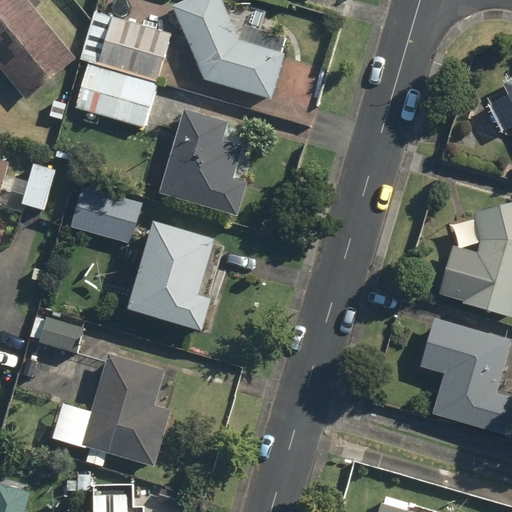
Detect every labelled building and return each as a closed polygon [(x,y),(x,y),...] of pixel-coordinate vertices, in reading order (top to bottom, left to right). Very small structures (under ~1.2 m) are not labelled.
[(74,63),(20,0),(0,0),(0,69),(27,102),(74,63)] [(286,57),(237,40),(217,0),(197,0),(171,13),(203,81),(269,104),(286,57)] [(170,36),(92,15),(79,61),(88,63),(74,113),(144,132),(170,36)] [(502,111),(485,119),(500,150),(511,143),(511,93),(497,101),(502,111)] [(184,110),(159,197),(158,199),(236,221),(246,184),(231,180),(240,148),(218,141),(224,121),(184,110)] [(56,171),(31,164),(18,208),(43,215),(56,171)] [(0,197),(9,169),(0,166),(0,197)] [(511,181),(468,191),(474,219),(470,234),(448,227),(435,271),(459,278),(458,281),(505,294),(511,271),(511,181)] [(140,201),(75,186),(66,232),(131,246),(140,201)] [(150,226),(125,315),(201,339),(210,305),(199,302),(216,245),(150,226)] [(30,342),(77,354),(84,328),(37,316),(30,342)] [(435,323),(419,370),(445,379),(434,415),(511,440),(511,401),(494,396),(510,347),(435,323)] [(62,406),(51,443),(86,452),(83,463),(101,468),(104,458),(155,471),(171,413),(157,409),(167,374),(104,357),(89,414),(62,406)] [(24,511),(27,489),(0,486),(0,511),(24,511)] [(445,511),(446,510),(380,494),(376,511),(445,511)] [(91,511),(126,511),(126,502),(92,501),(91,511)]
